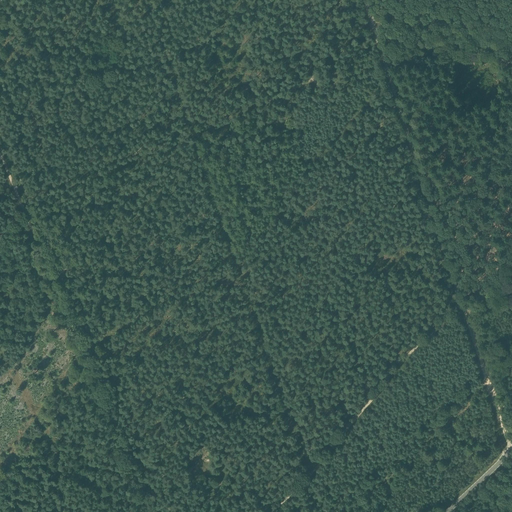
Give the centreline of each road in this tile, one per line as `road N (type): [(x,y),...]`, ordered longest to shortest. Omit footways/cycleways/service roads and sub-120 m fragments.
road 1 (track): [(0,135),(159,511)]
road 2 (track): [(0,153),(150,511)]
road 3 (track): [(461,303),(363,0)]
road 4 (track): [(271,511),(461,303)]
road 5 (track): [(511,451),(461,303)]
